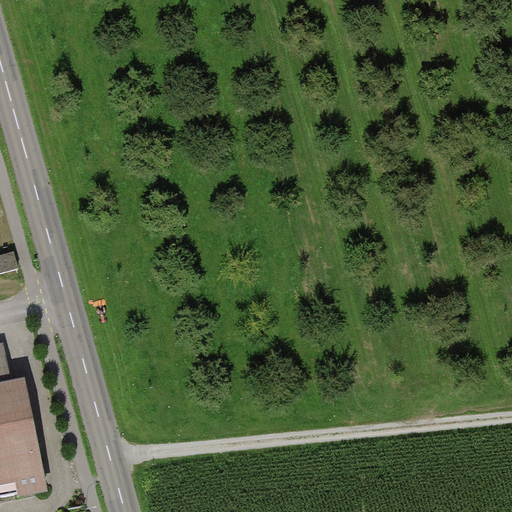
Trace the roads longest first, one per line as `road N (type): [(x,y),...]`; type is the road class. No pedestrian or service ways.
road 1 (tertiary): [(0,60),(125,511)]
road 2 (track): [(110,458),(511,419)]
